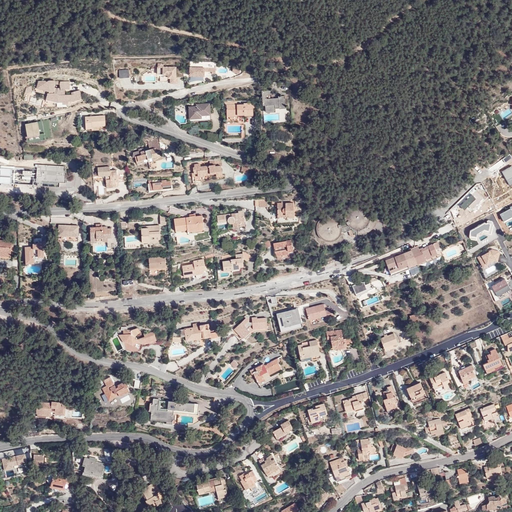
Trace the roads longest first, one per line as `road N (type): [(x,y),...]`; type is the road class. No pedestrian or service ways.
road 1 (residential): [(0,216),(290,182),(280,169),(126,115),(132,103),(249,72)]
road 2 (residential): [(440,215),(407,240),(338,268),(257,288),(19,302),(3,312)]
road 3 (track): [(0,69),(123,56),(199,56),(249,72),(328,62),(422,0)]
road 4 (residential): [(511,316),(252,411)]
road 5 (residential): [(252,411),(147,368),(91,358),(53,325),(3,312)]
road 6 (track): [(115,0),(114,14),(285,55),(286,62)]
road 7 (residential): [(334,511),(367,480),(511,437)]
road 8 (residential): [(0,446),(123,436),(177,449)]
